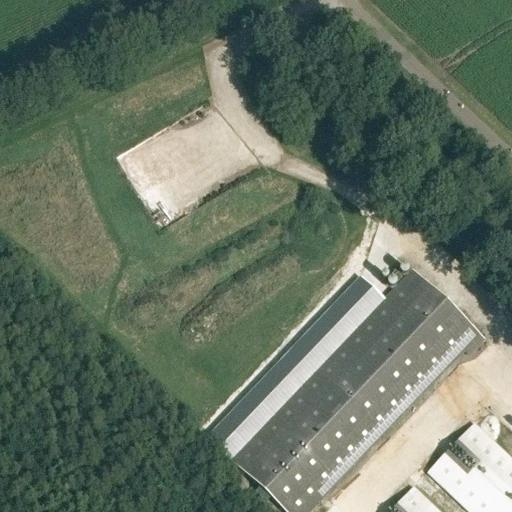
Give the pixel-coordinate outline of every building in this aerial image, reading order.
[(166,137),(146,151),(189,212),(201,204),(183,177),(190,173),(166,137)] [(122,170),(161,233),(176,224),(137,161),(122,170)] [(484,342),(412,273),(230,464),(280,511),(314,511),(464,355),(468,359),(484,342)] [(511,511),(511,462),(473,426),(426,476),(465,511),(511,511)] [(380,511),(362,493),(369,486),(359,476),(333,500),(344,511),(380,511)] [(435,511),(412,490),(391,511),(435,511)]
